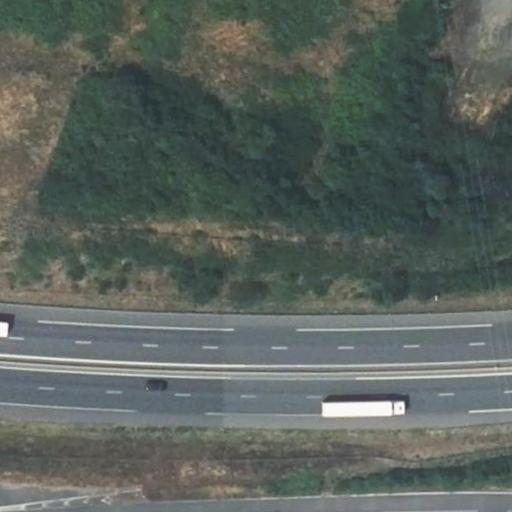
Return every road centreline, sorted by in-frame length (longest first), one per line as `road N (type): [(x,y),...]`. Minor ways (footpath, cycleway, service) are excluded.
road 1 (motorway): [(511,346),(328,352),(0,339)]
road 2 (motorway): [(0,393),(320,402),(511,394)]
